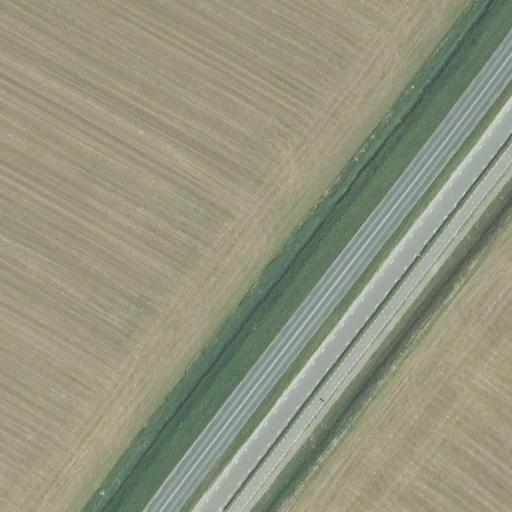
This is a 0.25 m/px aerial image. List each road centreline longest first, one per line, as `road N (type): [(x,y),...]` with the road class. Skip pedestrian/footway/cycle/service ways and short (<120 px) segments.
road 1 (primary): [(162,511),(511,53)]
road 2 (unclassified): [(208,511),(511,115)]
